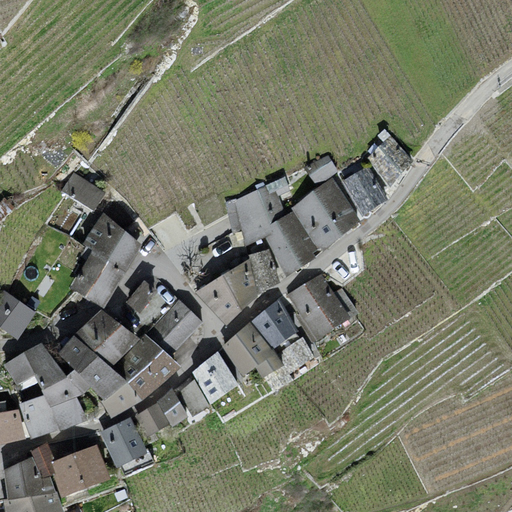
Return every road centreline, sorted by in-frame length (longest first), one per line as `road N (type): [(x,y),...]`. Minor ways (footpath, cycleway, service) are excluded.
road 1 (residential): [(222,336),(360,234),(468,104),(511,67)]
road 2 (residential): [(222,336),(153,268),(72,324),(0,345)]
road 3 (residential): [(0,452),(143,404),(222,336)]
